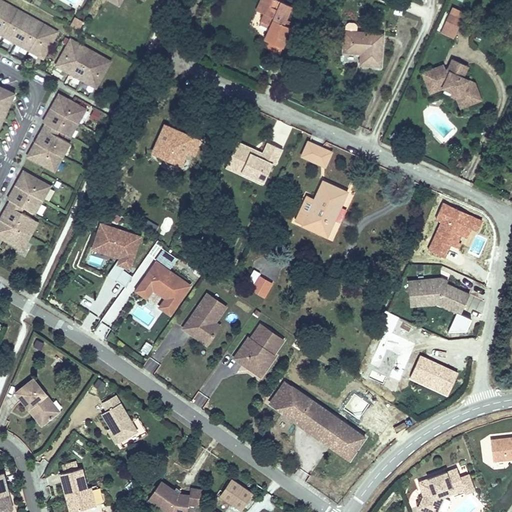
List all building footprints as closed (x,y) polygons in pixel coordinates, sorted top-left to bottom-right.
[(59,32),(1,0),(0,0),(0,35),(43,60),(59,32)] [(282,47),(291,27),(284,24),(286,19),(292,6),(281,1),(280,0),(264,0),(260,12),(264,14),(261,21),(271,25),(264,39),(268,41),(278,45),(282,47)] [(451,31),(456,33),(465,12),(452,6),(441,32),(449,36),(451,31)] [(83,22),(75,17),(70,25),(79,30),(83,22)] [(293,22),(286,19),(284,24),(291,27),(293,22)] [(362,49),(362,53),(361,64),(381,65),(383,34),(356,32),(357,26),(354,23),(349,23),(345,25),(345,31),(343,51),(357,52),(357,48),(362,49)] [(112,61),(70,38),(54,66),(96,89),(112,61)] [(275,52),(278,45),(268,41),(265,48),(275,52)] [(435,84),(443,87),(452,91),(461,95),(465,106),(480,100),(474,83),(462,77),(468,65),(453,59),(448,68),(447,71),(444,69),(442,65),(430,70),(435,84)] [(430,92),(443,87),(435,84),(430,70),(423,73),(430,92)] [(0,122),(1,121),(0,120),(0,114),(1,112),(4,114),(11,100),(7,98),(11,92),(0,86),(0,122)] [(461,107),(465,106),(461,95),(452,91),(450,95),(458,98),(461,107)] [(46,124),(61,133),(70,137),(86,109),(59,94),(43,122),(46,124)] [(46,124),(43,128),(59,137),(61,133),(46,124)] [(187,152),(193,137),(164,125),(153,151),(160,155),(161,156),(162,157),(163,159),(164,159),(166,160),(167,161),(169,161),(170,161),(172,161),(173,161),(174,161),(181,164),(187,152)] [(59,137),(43,128),(28,156),(54,171),(70,143),(59,137)] [(200,141),(193,137),(187,152),(194,155),(200,141)] [(249,175),(248,178),(263,185),(273,164),(275,165),(282,149),(267,142),(263,153),(261,158),(251,153),(253,148),(237,142),(228,161),(243,168),(241,172),(249,175)] [(308,142),(302,155),(325,166),(331,152),(308,142)] [(263,153),(253,148),(251,153),(261,158),(263,153)] [(226,167),(248,178),(249,175),(241,172),(243,168),(228,161),(226,167)] [(47,184),(23,171),(8,199),(35,214),(50,186),(47,184)] [(337,203),(341,205),(347,192),(323,181),(315,199),(307,195),(296,221),(327,235),(333,222),(329,220),(337,203)] [(333,222),(341,205),(337,203),(329,220),(333,222)] [(0,237),(22,249),(30,235),(27,234),(34,220),(8,205),(0,218),(0,237)] [(154,234),(159,227),(147,219),(142,227),(154,234)] [(38,221),(34,220),(27,234),(30,235),(38,221)] [(102,238),(98,252),(111,256),(112,252),(120,255),(118,259),(116,265),(124,268),(130,270),(142,236),(99,222),(95,235),(102,238)] [(90,249),(98,252),(102,238),(95,235),(90,249)] [(116,265),(118,259),(107,274),(116,280),(123,270),(124,268),(116,265)] [(164,299),(176,307),(192,285),(155,260),(134,291),(146,300),(152,291),(164,299)] [(123,270),(116,280),(125,286),(132,276),(123,270)] [(265,297),(272,283),(259,276),(251,289),(265,297)] [(436,281),(435,278),(408,281),(409,290),(417,289),(418,298),(422,298),(422,305),(437,303),(460,314),(469,294),(447,283),(446,283),(445,284),(438,281),(436,281)] [(410,306),(422,305),(422,298),(418,298),(417,289),(409,290),(410,306)] [(159,304),(162,298),(152,294),(149,300),(159,304)] [(195,329),(210,340),(217,330),(212,326),(215,322),(226,306),(207,294),(199,306),(201,307),(197,313),(195,311),(183,328),(191,334),(195,329)] [(170,316),(176,307),(164,299),(158,308),(170,316)] [(89,329),(98,318),(91,313),(82,324),(89,329)] [(258,366),(264,371),(271,362),(267,359),(271,353),(273,355),(273,354),(283,340),(261,324),(250,339),(252,340),(250,344),(246,341),(234,358),(249,368),(258,366)] [(207,344),(210,340),(195,329),(191,334),(207,344)] [(33,346),(41,350),(44,343),(36,339),(33,346)] [(146,341),(140,350),(147,355),(153,346),(146,341)] [(275,356),(273,354),(273,355),(271,353),(267,359),(271,362),(275,356)] [(145,369),(154,374),(160,364),(151,358),(145,369)] [(63,367),(58,363),(54,368),(59,372),(63,367)] [(261,376),(264,371),(258,366),(249,368),(261,376)] [(48,405),(52,402),(33,378),(15,392),(28,409),(30,407),(34,411),(32,413),(42,425),(55,414),(48,405)] [(102,390),(107,383),(99,378),(94,385),(102,390)] [(298,423),(313,401),(285,382),(270,404),(298,423)] [(111,428),(119,442),(137,431),(115,395),(102,403),(107,411),(102,414),(111,428)] [(298,423),(318,437),(333,416),(313,401),(298,423)] [(59,411),(52,402),(48,405),(55,414),(59,411)] [(333,416),(318,437),(350,459),(365,438),(333,416)] [(140,433),(145,430),(138,418),(133,422),(140,433)] [(117,443),(119,442),(111,428),(108,430),(117,443)] [(505,440),(505,438),(490,439),(493,461),(511,459),(511,436),(509,437),(509,439),(505,440)] [(69,493),(74,511),(96,506),(91,487),(87,488),(81,467),(78,469),(76,461),(62,465),(64,472),(60,473),(65,494),(69,493)] [(422,496),(416,508),(424,511),(437,511),(439,509),(444,498),(444,497),(443,494),(463,486),(459,476),(456,467),(417,482),(419,488),(422,486),(425,495),(422,496)] [(5,493),(8,492),(2,473),(0,473),(0,511),(8,511),(12,508),(10,500),(6,498),(5,493)] [(468,473),(459,476),(463,486),(443,494),(444,497),(464,490),(465,494),(475,490),(468,473)] [(254,492),(232,477),(223,491),(220,489),(217,494),(242,511),(254,492)] [(180,492),(162,479),(148,499),(166,511),(187,511),(189,505),(200,507),(203,488),(191,487),(190,493),(180,492)] [(70,511),(71,511),(74,511),(69,493),(65,494),(70,511)] [(450,501),(444,498),(439,509),(445,511),(450,501)]
